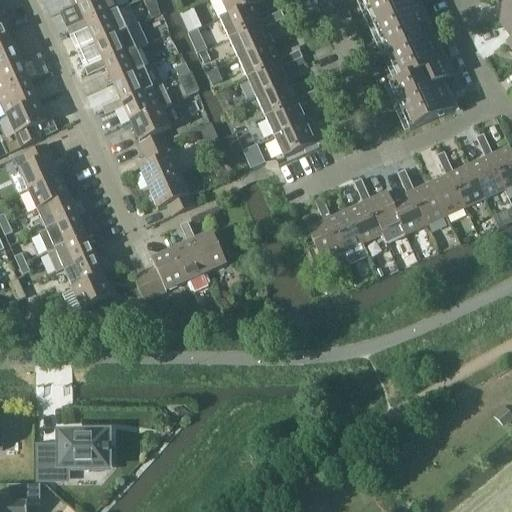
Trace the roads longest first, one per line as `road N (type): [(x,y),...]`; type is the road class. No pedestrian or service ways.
road 1 (unclassified): [(0,359),(352,352),(511,287)]
road 2 (residential): [(140,239),(32,0)]
road 3 (residential): [(386,152),(346,63),(346,39),(329,0)]
road 4 (residential): [(386,152),(442,132),(496,94)]
